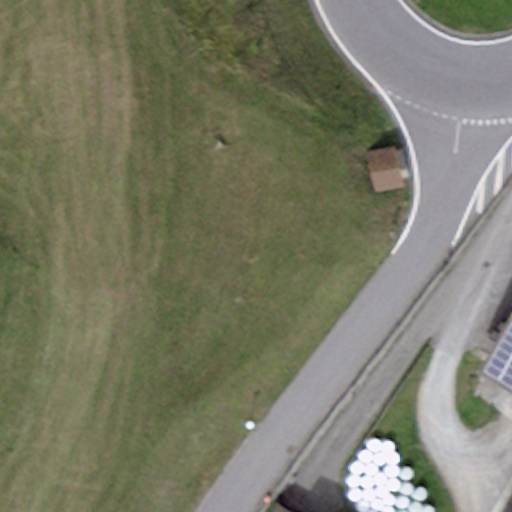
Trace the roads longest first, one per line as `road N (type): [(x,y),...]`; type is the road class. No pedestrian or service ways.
road 1 (tertiary): [(473,82),(442,219),(421,258),(233,511)]
road 2 (unclassified): [(473,82),(396,50),(357,0)]
